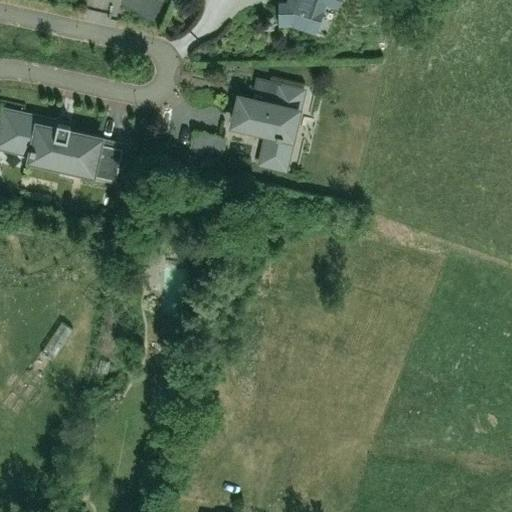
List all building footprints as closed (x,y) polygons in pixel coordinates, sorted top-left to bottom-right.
[(297,0),(296,4),(280,4),(280,25),(292,25),(315,33),(322,14),(314,11),(317,0),(297,0)] [(265,102),(252,99),(239,96),(233,123),(268,131),(262,160),(285,165),(302,90),(269,83),(265,102)] [(116,180),(123,148),(99,142),(99,138),(69,132),(71,124),(58,121),(58,123),(6,111),(0,135),(0,144),(33,152),(32,158),(83,169),(83,173),(116,180)] [(197,114),(195,126),(216,129),(217,116),(197,114)] [(222,114),(218,131),(229,134),(233,116),(222,114)] [(197,132),(193,146),(214,151),(218,137),(197,132)]
